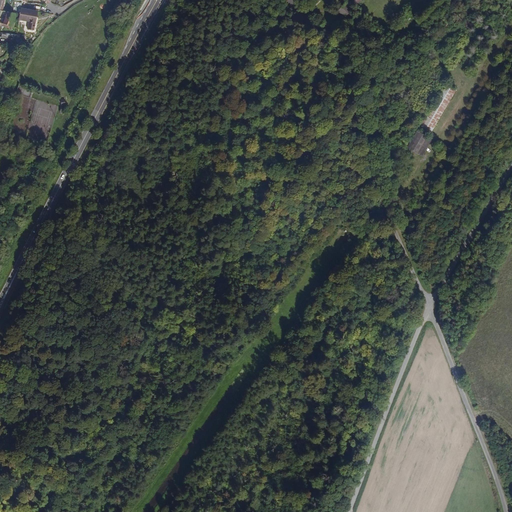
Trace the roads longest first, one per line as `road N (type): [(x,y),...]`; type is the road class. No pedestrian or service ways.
road 1 (unclassified): [(429,306),(390,223),(339,67),(286,0)]
road 2 (unclassified): [(429,306),(350,511)]
road 3 (unclassified): [(505,511),(429,306)]
road 4 (unclassified): [(429,306),(511,166)]
road 5 (primary): [(29,247),(98,110)]
road 6 (primary): [(98,110),(163,0)]
road 7 (primary): [(154,0),(98,110)]
